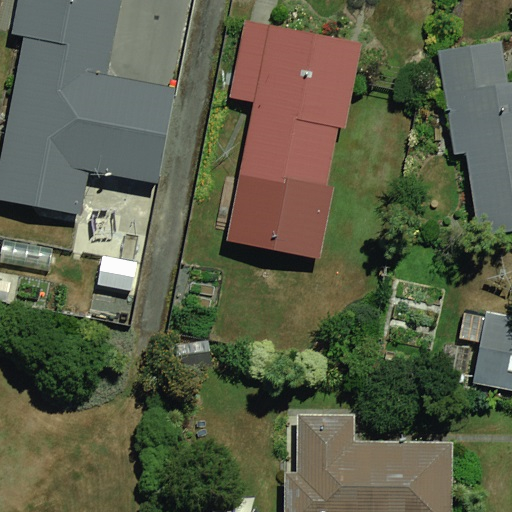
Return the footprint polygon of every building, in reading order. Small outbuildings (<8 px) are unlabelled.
[(3,0),(0,21),(0,199),(62,209),(69,163),(130,173),(146,72),(79,61),(89,0),(3,0)] [(264,105),(243,235),(335,250),(369,39),(253,21),(240,101),(264,105)] [(511,149),(493,36),(412,50),(441,224),(511,212),(511,149)] [(511,315),(491,314),(484,404),(511,405),(511,315)] [(278,414),(278,511),(431,511),(431,444),(337,445),(337,413),(278,414)]
